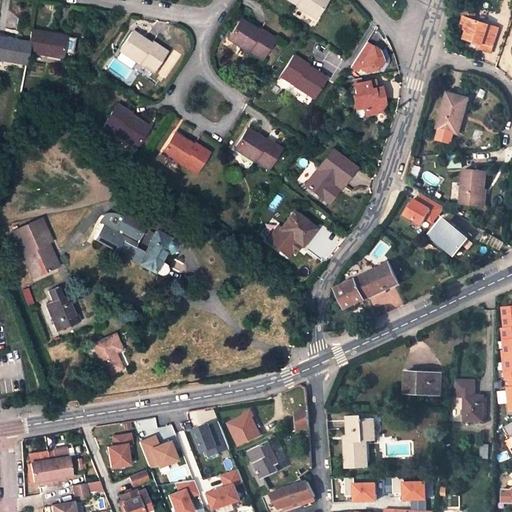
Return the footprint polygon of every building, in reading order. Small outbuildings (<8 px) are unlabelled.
[(287,0),(297,6),(296,7),(314,18),(325,0),(287,0)] [(490,52),(497,28),(467,18),(464,30),(467,31),(464,38),(479,43),(478,48),(490,52)] [(260,31),(241,20),(228,40),(246,51),(247,50),(262,59),(275,38),(261,30),(260,31)] [(27,53),(61,58),(65,36),(31,30),(29,43),(27,53)] [(151,45),(133,32),(119,52),(137,65),(138,64),(151,73),(166,51),(153,43),(151,45)] [(29,43),(0,37),(0,60),(25,65),(27,53),(29,43)] [(363,41),(351,65),(370,74),(382,50),(363,41)] [(307,64),(294,56),(281,76),(294,85),(293,86),(313,98),(325,79),(306,66),(307,64)] [(365,115),(374,114),(377,109),(381,109),(384,104),(381,88),(376,89),(374,80),(361,83),(360,76),(349,78),(351,85),(353,85),(355,96),(353,96),(355,107),(363,105),(364,109),(365,115)] [(463,114),(467,99),(448,93),(437,128),(455,133),(461,113),(463,114)] [(131,113),(118,104),(104,125),(117,133),(116,135),(135,148),(148,128),(129,115),(131,113)] [(457,134),(463,114),(461,113),(455,133),(457,134)] [(266,141),(247,129),(234,149),(253,161),(254,160),(267,169),(281,148),(267,139),(266,141)] [(194,146),(175,133),(162,153),(180,166),(181,164),(195,174),(209,152),(195,144),(194,146)] [(332,150),(305,185),(322,198),(328,203),(338,189),(333,185),(336,180),(342,185),(355,168),(332,150)] [(486,172),(464,170),(461,203),(480,205),(481,189),(484,189),(486,172)] [(336,180),(333,185),(338,189),(342,185),(336,180)] [(315,229),(293,212),(279,230),(301,247),(315,229)] [(427,217),(420,226),(454,255),(468,239),(456,230),(443,219),(438,225),(427,217)] [(11,232),(33,278),(55,268),(44,244),(48,243),(51,242),(40,219),(11,232)] [(456,230),(468,239),(470,236),(458,227),(456,230)] [(148,243),(143,253),(121,242),(115,252),(158,275),(161,275),(163,274),(165,273),(167,270),(167,267),(165,265),(164,263),(173,248),(173,245),(172,242),(170,240),(155,231),(148,243)] [(126,231),(121,242),(143,253),(148,243),(126,231)] [(59,266),(48,243),(44,244),(55,268),(59,266)] [(399,283),(389,263),(336,288),(345,308),(399,283)] [(79,321),(68,295),(62,298),(57,288),(47,292),(52,302),(45,305),(57,331),(79,321)] [(511,303),(498,305),(506,407),(511,406),(511,303)] [(92,344),(106,377),(122,369),(115,353),(121,351),(114,334),(92,344)] [(441,395),(442,373),(406,371),(405,393),(441,395)] [(474,381),(456,381),(454,396),(460,396),(460,394),(461,392),(474,393),(474,381)] [(474,396),(464,396),(464,420),(483,421),(483,396),(474,396)] [(309,425),(308,407),(296,413),(297,430),(309,425)] [(236,446),(261,435),(250,410),(225,421),(236,446)] [(368,466),(367,440),(373,440),(372,419),(362,420),(361,416),(347,417),(348,436),(348,442),(345,442),(346,467),(368,466)] [(202,460),(229,449),(217,418),(190,429),(202,460)] [(511,435),(511,421),(503,427),(509,438),(511,435)] [(131,443),(130,433),(112,436),(114,445),(107,446),(111,467),(129,464),(126,444),(131,443)] [(168,439),(155,442),(153,435),(138,439),(146,469),(174,462),(168,439)] [(254,461),(257,467),(260,473),(263,478),(278,470),(275,464),(279,462),(269,442),(250,452),(254,461)] [(488,444),(481,444),(480,458),(488,458),(488,444)] [(64,477),(71,476),(67,456),(49,459),(53,486),(60,484),(59,478),(64,477)] [(53,486),(49,459),(31,463),(34,483),(40,482),(45,481),(46,487),(49,486),(53,486)] [(254,476),(260,473),(257,467),(254,461),(252,463),(252,465),(249,466),(254,476)] [(204,491),(209,509),(247,499),(238,468),(218,474),(222,486),(204,491)] [(148,480),(144,470),(129,476),(133,486),(148,480)] [(350,495),(350,502),(375,501),(374,481),(353,481),(353,477),(343,477),(343,495),(350,495)] [(164,493),(169,511),(190,511),(187,497),(196,495),(192,479),(172,484),(174,490),(164,493)] [(307,481),(271,493),(279,508),(315,497),(307,481)] [(73,494),(88,491),(86,483),(72,486),(73,494)] [(122,506),(124,511),(143,511),(151,509),(143,490),(136,493),(135,490),(120,496),(121,499),(124,506),(122,506)] [(73,494),(75,501),(90,499),(88,491),(73,494)] [(51,511),(73,511),(71,502),(51,505),(51,511)]
